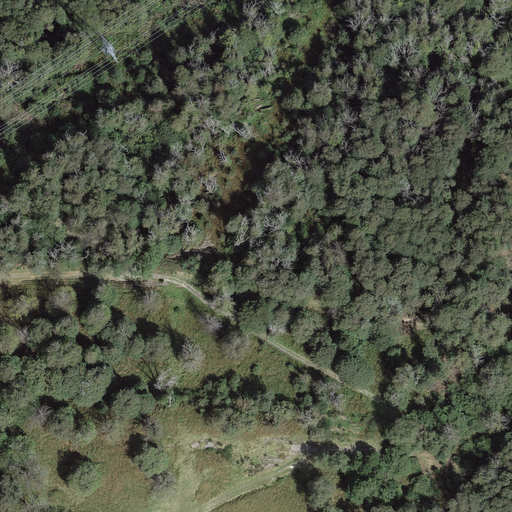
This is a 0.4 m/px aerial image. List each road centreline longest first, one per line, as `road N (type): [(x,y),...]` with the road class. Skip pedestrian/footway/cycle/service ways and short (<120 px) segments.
road 1 (track): [(197,511),(323,448),(381,448),(394,438),(397,420),(362,388),(230,315),(190,282)]
road 2 (track): [(0,199),(145,272)]
road 3 (track): [(145,272),(0,284)]
